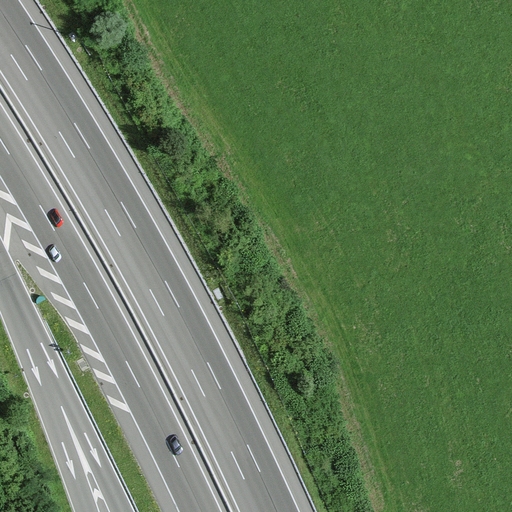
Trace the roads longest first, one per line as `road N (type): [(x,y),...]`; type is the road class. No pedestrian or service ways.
road 1 (motorway): [(267,511),(107,197),(0,26)]
road 2 (motorway): [(0,144),(60,240),(201,511)]
